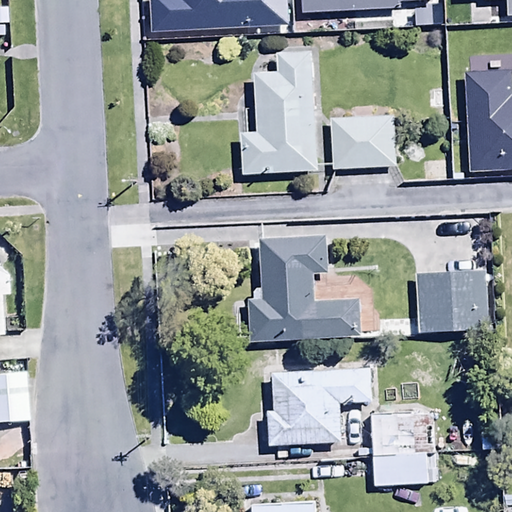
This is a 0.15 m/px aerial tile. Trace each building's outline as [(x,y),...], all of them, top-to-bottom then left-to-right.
[(505,4),(505,19),(511,19),(511,0),(482,0),(483,4),(505,4)] [(238,137),(240,179),(317,174),(311,53),(276,55),(277,74),(252,76),(256,136),(238,137)] [(462,77),(467,176),(511,173),(511,99),(510,100),(509,74),(462,77)] [(330,122),(332,174),(394,172),(392,120),(330,122)] [(422,163),(422,181),(447,181),(447,163),(422,163)] [(247,303),(248,346),(359,343),(358,302),(314,303),(313,277),(328,276),(327,240),(258,242),(260,291),(254,291),(255,302),(247,303)] [(8,277),(0,269),(0,337),(4,338),(3,298),(9,298),(8,277)] [(416,275),(417,335),(488,334),(487,274),(416,275)] [(412,321),(378,321),(378,337),(412,337),(412,321)] [(266,415),(267,448),(340,446),(339,406),(370,405),(369,372),(271,375),(272,415),(266,415)] [(371,459),(428,458),(427,418),(371,419),(371,459)] [(428,458),(371,459),(372,490),(429,489),(428,458)] [(251,511),(314,511),(314,503),(252,506),(251,511)]
